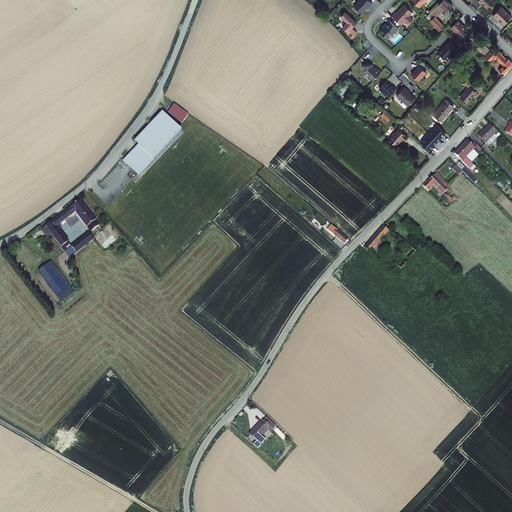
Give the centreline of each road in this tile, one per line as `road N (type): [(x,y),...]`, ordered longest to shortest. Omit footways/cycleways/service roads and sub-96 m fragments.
road 1 (unclassified): [(187,511),(188,482),(206,441),(248,393),(315,287),(420,178)]
road 2 (unclassified): [(0,243),(82,187),(114,153),(156,94),(195,0)]
road 3 (residential): [(420,178),(511,76)]
